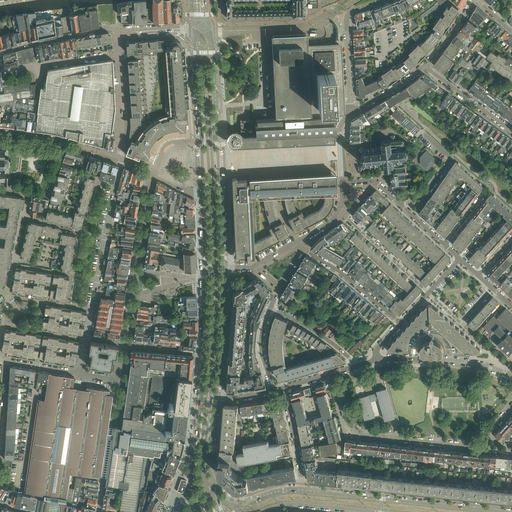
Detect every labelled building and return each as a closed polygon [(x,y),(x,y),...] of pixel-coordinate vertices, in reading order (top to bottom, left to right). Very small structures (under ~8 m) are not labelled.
[(144,0),(134,1),(135,23),(147,23),(145,0),(144,0)] [(145,0),(147,23),(153,23),(152,0),(145,0)] [(152,0),(153,23),(163,23),(162,0),(152,0)] [(162,0),(163,23),(171,23),(170,0),(162,0)] [(304,0),(226,0),(226,4),(226,5),(227,5),(226,5),(227,6),(226,6),(227,6),(227,8),(227,9),(227,10),(227,14),(227,15),(227,18),(304,17),(304,13),(305,13),(305,9),(304,9),(304,3),(305,3),(304,0)] [(402,13),(407,11),(402,0),(398,0),(397,1),(402,13)] [(402,0),(407,11),(413,8),(412,6),(408,0),(402,0)] [(436,0),(439,2),(419,17),(421,19),(440,5),(441,5),(444,1),(445,0),(436,0)] [(465,2),(462,0),(454,0),(454,1),(461,9),(463,6),(465,2)] [(493,0),(484,0),(490,5),(494,9),(496,6),(492,3),(494,0),(493,0)] [(396,15),(402,13),(397,1),(392,2),(396,13),(396,15)] [(124,13),(129,13),(128,2),(117,4),(117,6),(118,9),(118,10),(118,13),(118,14),(120,14),(124,13)] [(391,15),(396,13),(392,2),(387,4),(391,15)] [(386,17),(391,15),(387,4),(382,6),(386,17)] [(441,17),(451,23),(460,11),(458,8),(452,4),(449,8),(447,7),(443,12),(444,13),(442,16),(441,17)] [(381,19),(386,17),(382,6),(377,8),(381,19)] [(474,12),(473,12),(483,20),(484,21),(486,23),(489,20),(490,21),(492,19),(488,16),(487,15),(477,6),(474,12)] [(79,13),(81,30),(91,28),(89,10),(88,7),(77,9),(78,14),(79,13)] [(111,7),(100,9),(102,26),(114,24),(111,7)] [(375,21),(381,19),(377,8),(371,10),(375,21)] [(75,14),(69,15),(71,32),(81,30),(79,13),(78,14),(77,9),(74,9),(75,14)] [(100,9),(89,10),(91,28),(102,26),(100,9)] [(36,23),(38,39),(56,35),(54,21),(53,10),(29,14),(30,24),(36,23)] [(355,16),(357,23),(364,20),(363,17),(366,17),(367,17),(368,19),(373,18),(371,14),(370,10),(369,10),(361,13),(355,14),(355,16)] [(470,17),(469,19),(477,26),(479,25),(480,26),(484,21),(483,20),(473,12),(470,17)] [(129,23),(129,13),(124,13),(120,14),(121,24),(129,23)] [(16,16),(17,19),(22,42),(28,41),(23,14),(16,16)] [(32,40),(30,24),(29,14),(23,14),(28,41),(32,40)] [(62,24),(63,34),(71,32),(69,15),(61,17),(61,20),(62,24)] [(441,17),(442,16),(441,16),(433,27),(435,28),(444,34),(451,23),(441,17)] [(364,20),(357,23),(358,28),(368,24),(369,26),(372,25),(375,24),(373,18),(368,19),(364,20)] [(12,20),(15,32),(18,43),(22,42),(17,19),(12,20)] [(61,20),(54,21),(56,35),(63,34),(62,24),(61,20)] [(469,20),(465,25),(473,32),(475,29),(477,31),(479,28),(469,20)] [(36,23),(30,24),(32,40),(38,39),(36,23)] [(489,31),(493,35),(500,26),(496,23),(489,31)] [(464,25),(462,28),(471,35),(473,32),(465,25),(464,25)] [(500,26),(493,35),(490,38),(492,40),(496,36),(497,37),(498,36),(504,30),(500,26)] [(435,28),(432,32),(440,38),(443,34),(444,34),(435,28)] [(460,31),(459,31),(472,41),(474,38),(471,35),(462,28),(460,31)] [(365,46),(365,47),(367,47),(367,40),(366,40),(366,36),(368,36),(367,33),(364,33),(363,30),(353,30),(354,39),(362,38),(364,38),(364,41),(364,43),(364,44),(365,46)] [(506,31),(504,30),(498,36),(499,37),(498,39),(500,41),(502,39),(504,41),(510,34),(506,31)] [(459,32),(456,36),(464,43),(469,47),(473,42),(472,41),(459,31),(459,32)] [(4,43),(5,47),(18,43),(15,32),(2,35),(4,43)] [(432,32),(429,35),(437,42),(440,38),(432,32)] [(101,44),(101,45),(102,51),(107,50),(113,49),(112,44),(112,45),(111,42),(110,35),(110,33),(109,33),(108,33),(107,33),(101,34),(102,34),(99,34),(101,44)] [(242,138),(242,137),(242,136),(241,135),(241,134),(240,133),(239,133),(239,132),(238,131),(237,131),(236,131),(235,131),(234,131),(233,131),(232,131),(231,132),(230,132),(229,133),(228,134),(228,135),(227,136),(227,137),(227,139),(227,140),(227,141),(228,142),(228,143),(229,144),(230,145),(231,146),(232,146),(233,146),(234,146),(235,146),(334,142),(334,132),(334,130),(334,127),(334,125),(334,123),(335,121),(336,119),(337,117),(338,115),(337,115),(335,116),(334,114),(342,113),(339,44),(306,46),(306,42),(305,34),(304,34),(304,35),(273,36),(272,36),(276,116),(277,116),(278,116),(279,116),(279,118),(256,119),(257,128),(259,127),(259,135),(257,135),(257,136),(258,136),(258,138),(242,138)] [(426,39),(434,46),(437,42),(429,35),(426,39)] [(452,41),(461,48),(462,49),(465,52),(466,51),(469,47),(464,43),(456,36),(452,41)] [(77,55),(76,53),(76,49),(74,38),(69,39),(72,56),(77,55)] [(473,42),(469,47),(471,48),(477,53),(479,51),(484,45),(476,38),(473,42)] [(69,39),(63,41),(66,57),(72,56),(69,39)] [(423,42),(431,49),(434,46),(426,39),(423,42)] [(142,111),(132,112),(132,117),(130,117),(131,124),(129,140),(131,140),(126,154),(139,159),(140,156),(147,159),(150,152),(148,152),(148,150),(149,148),(150,146),(151,144),(152,142),(153,141),(155,139),(156,138),(160,135),(163,133),(162,133),(164,132),(166,131),(168,130),(170,130),(172,129),(174,129),(176,129),(178,129),(178,131),(180,131),(182,131),(185,130),(185,122),(188,122),(186,107),(189,107),(188,96),(186,96),(185,92),(188,92),(187,81),(185,81),(184,77),(187,77),(186,66),(183,66),(183,62),(185,62),(185,51),(182,51),(182,46),(182,45),(181,44),(181,43),(180,42),(179,41),(178,41),(177,40),(176,40),(175,40),(174,40),(173,41),(172,41),(171,42),(170,41),(163,41),(163,40),(157,40),(158,50),(163,50),(163,59),(163,64),(162,64),(166,115),(163,116),(155,120),(152,122),(150,123),(148,125),(146,126),(143,122),(140,123),(140,117),(142,116),(142,111)] [(449,45),(458,52),(461,48),(452,41),(449,45)] [(58,42),(52,43),(54,53),(55,58),(60,58),(59,52),(58,42)] [(420,46),(427,53),(431,49),(423,42),(420,45),(420,46)] [(52,43),(47,44),(49,59),(55,58),(54,53),(52,43)] [(47,44),(41,45),(44,60),(49,59),(47,44)] [(409,53),(411,55),(411,54),(418,62),(427,53),(420,46),(420,45),(419,44),(409,53)] [(44,60),(41,45),(35,47),(38,61),(44,60)] [(449,45),(446,49),(455,56),(458,52),(449,45)] [(18,60),(19,64),(35,62),(33,47),(23,50),(16,52),(18,60)] [(455,56),(446,49),(443,53),(452,59),(455,56)] [(511,67),(510,66),(511,66),(507,63),(506,64),(505,62),(507,59),(500,53),(499,54),(499,53),(497,55),(491,50),(487,56),(487,57),(488,57),(492,60),(493,61),(491,64),(511,79),(511,85),(511,86),(511,67)] [(3,56),(4,63),(18,60),(16,52),(3,56)] [(452,59),(443,53),(434,65),(444,73),(454,61),(452,59)] [(478,53),(475,57),(483,63),(486,59),(480,54),(478,53)] [(411,55),(408,58),(414,65),(418,62),(411,54),(411,55)] [(454,70),(459,65),(463,59),(464,58),(462,57),(448,76),(449,77),(454,70)] [(483,63),(475,57),(474,57),(471,61),(480,67),(483,63)] [(408,58),(404,61),(411,69),(414,65),(408,58)] [(463,59),(459,65),(466,71),(467,70),(464,68),(468,63),(465,60),(463,59)] [(109,133),(111,133),(114,134),(114,133),(112,133),(115,108),(113,79),(112,60),(47,70),(47,74),(45,74),(44,83),(46,83),(45,88),(41,87),(38,110),(37,113),(38,113),(35,131),(40,131),(50,133),(62,135),(103,147),(105,140),(108,135),(109,133)] [(400,64),(407,72),(411,69),(404,61),(400,64)] [(400,64),(397,67),(403,75),(407,72),(400,64)] [(393,69),(399,78),(403,75),(397,67),(395,65),(392,67),(393,69)] [(356,67),(356,77),(364,73),(364,71),(368,70),(367,66),(364,66),(356,67)] [(382,74),(387,85),(399,78),(393,69),(392,67),(382,74)] [(454,70),(449,77),(453,80),(458,73),(454,70)] [(458,73),(453,80),(458,83),(463,77),(462,77),(463,76),(458,73)] [(378,79),(383,88),(387,85),(382,75),(378,77),(378,79)] [(419,77),(431,87),(432,87),(425,92),(427,96),(435,90),(438,86),(435,83),(425,75),(422,75),(419,77)] [(383,88),(378,79),(376,80),(375,78),(368,81),(369,83),(366,85),(361,77),(357,79),(358,95),(358,97),(358,98),(363,97),(383,88)] [(412,96),(411,96),(412,98),(415,96),(416,97),(430,86),(431,87),(419,77),(415,81),(407,87),(412,96)] [(468,91),(475,96),(482,87),(475,82),(468,91)] [(0,105),(10,106),(10,108),(13,108),(17,108),(17,103),(18,100),(22,100),(23,100),(23,98),(26,98),(30,97),(37,97),(37,84),(30,85),(30,83),(3,85),(3,86),(4,91),(0,91),(0,105)] [(412,96),(407,87),(401,91),(405,97),(408,96),(409,97),(411,96),(412,96)] [(475,96),(482,101),(489,92),(482,87),(475,96)] [(396,94),(391,97),(395,103),(400,100),(405,97),(401,91),(396,94)] [(489,92),(482,101),(489,106),(496,97),(489,92)] [(440,106),(443,109),(445,107),(453,97),(449,93),(441,104),(440,106)] [(21,129),(25,129),(28,109),(27,109),(27,104),(29,105),(30,97),(26,98),(25,103),(22,103),(22,100),(18,100),(17,103),(17,108),(16,115),(14,128),(15,128),(21,129)] [(391,108),(393,113),(397,109),(393,105),(395,103),(391,97),(386,100),(391,108)] [(449,109),(448,110),(449,111),(450,111),(451,111),(453,112),(454,111),(460,102),(458,100),(454,97),(446,108),(449,109)] [(496,97),(489,106),(496,111),(503,102),(496,97)] [(391,108),(386,100),(381,103),(386,111),(391,108)] [(496,111),(503,116),(509,109),(509,108),(510,107),(503,102),(496,111)] [(375,106),(380,114),(386,111),(381,103),(375,106)] [(459,115),(461,113),(466,106),(461,103),(453,113),(458,117),(459,115)] [(0,126),(10,128),(12,117),(12,116),(6,115),(6,118),(2,118),(2,121),(0,122),(0,117),(2,117),(3,112),(1,112),(1,107),(0,106),(0,126)] [(375,106),(370,109),(375,117),(380,114),(375,106)] [(459,115),(465,120),(472,111),(468,108),(467,107),(462,113),(461,113),(459,115)] [(391,115),(395,119),(402,112),(397,108),(397,109),(393,113),(391,115)] [(25,129),(32,130),(33,119),(34,119),(35,111),(33,111),(33,110),(28,109),(25,129)] [(375,117),(370,109),(365,112),(370,121),(375,117)] [(511,110),(509,109),(503,116),(510,121),(511,118),(511,110)] [(472,111),(465,120),(471,124),(472,121),(477,114),(472,111)] [(395,119),(400,123),(406,116),(402,112),(395,119)] [(362,121),(364,124),(370,123),(369,121),(364,113),(359,116),(362,121)] [(472,130),(474,131),(483,119),(478,115),(471,126),(474,128),(472,130)] [(362,121),(359,116),(352,120),(351,122),(351,125),(357,124),(360,124),(364,124),(362,121)] [(400,123),(404,128),(411,120),(406,116),(400,123)] [(252,119),(250,119),(240,119),(240,130),(240,132),(252,132),(252,119)] [(483,119),(474,131),(476,132),(477,131),(480,128),(482,130),(488,122),(483,119)] [(404,128),(409,132),(415,125),(411,120),(404,128)] [(488,122),(482,130),(485,132),(483,135),(482,137),(483,138),(492,125),(488,122)] [(415,125),(409,132),(413,136),(420,129),(415,125)] [(491,136),(497,129),(492,125),(483,138),(485,139),(486,137),(489,134),(491,136)] [(360,130),(351,131),(350,143),(361,141),(376,140),(376,138),(375,134),(368,135),(368,137),(366,135),(365,129),(360,130)] [(491,143),(492,145),(501,132),(500,131),(497,129),(491,136),(494,138),(492,141),(492,142),(491,143)] [(501,132),(492,145),(494,146),(495,144),(498,141),(501,143),(506,135),(501,132)] [(103,147),(109,148),(111,139),(109,139),(110,136),(111,133),(109,133),(108,135),(105,140),(103,147)] [(391,179),(390,179),(391,181),(392,181),(393,187),(405,186),(406,186),(412,185),(412,184),(413,183),(414,183),(414,181),(413,180),(412,180),(412,177),(407,178),(407,177),(404,177),(404,173),(409,172),(408,167),(406,168),(406,167),(407,166),(407,165),(407,164),(407,163),(406,163),(405,162),(403,162),(403,158),(404,158),(404,159),(405,159),(405,158),(406,157),(407,158),(408,157),(407,157),(408,155),(409,155),(409,154),(408,154),(408,152),(409,151),(408,151),(406,150),(407,149),(406,149),(404,149),(404,148),(403,148),(403,149),(402,149),(401,145),(402,145),(403,145),(403,144),(404,143),(405,143),(404,143),(404,141),(405,141),(404,140),(404,141),(403,140),(403,139),(402,139),(402,140),(401,140),(400,139),(400,140),(396,141),(396,139),(395,140),(395,135),(391,136),(391,139),(391,140),(388,140),(385,140),(383,141),(383,140),(382,140),(382,142),(381,142),(382,142),(382,146),(378,147),(378,146),(378,147),(374,147),(374,146),(373,146),(373,147),(369,148),(369,147),(369,148),(365,148),(365,147),(364,147),(363,147),(363,146),(362,146),(362,147),(361,147),(361,146),(360,147),(359,148),(359,149),(359,150),(359,151),(361,152),(360,152),(361,152),(362,153),(361,153),(361,154),(361,155),(360,155),(360,154),(359,154),(359,155),(358,155),(358,156),(359,156),(359,157),(360,157),(360,159),(360,160),(359,160),(359,161),(360,161),(360,162),(361,162),(361,161),(362,163),(362,164),(363,164),(363,165),(362,166),(363,166),(362,166),(362,167),(363,167),(363,168),(364,168),(364,167),(366,167),(366,168),(367,168),(367,167),(375,166),(375,167),(376,167),(376,166),(380,165),(380,166),(381,166),(380,165),(384,165),(385,169),(383,169),(384,170),(385,170),(385,171),(386,171),(388,170),(389,170),(390,170),(391,170),(394,170),(394,171),(394,174),(391,174),(391,175),(392,178),(391,178),(391,179)] [(506,135),(501,143),(503,145),(501,148),(500,148),(498,151),(500,153),(501,151),(510,139),(506,135)] [(511,139),(510,139),(501,151),(503,152),(504,150),(504,151),(506,149),(508,151),(511,146),(511,139)] [(0,180),(0,181),(0,179),(4,179),(4,182),(3,182),(4,182),(4,185),(10,185),(10,182),(11,182),(11,181),(10,181),(10,179),(11,179),(10,179),(10,176),(10,175),(9,172),(9,168),(9,167),(8,166),(9,164),(11,165),(11,164),(10,163),(10,161),(11,160),(11,159),(9,160),(8,158),(9,157),(8,156),(8,149),(6,149),(4,148),(4,147),(3,147),(3,148),(0,148),(0,180)] [(77,159),(77,160),(80,161),(81,155),(66,150),(66,151),(64,155),(77,159)] [(420,164),(427,171),(437,160),(426,150),(420,157),(420,164)] [(76,163),(75,166),(85,169),(86,167),(89,157),(81,155),(80,161),(77,160),(77,161),(74,160),(73,162),(76,163)] [(95,158),(89,157),(86,167),(85,169),(92,171),(92,169),(95,158)] [(93,171),(93,173),(98,174),(99,169),(101,160),(95,158),(92,169),(92,171),(93,171)] [(99,178),(113,182),(118,166),(104,161),(103,161),(99,178)] [(431,196),(441,203),(460,176),(461,177),(479,193),(483,187),(460,165),(456,161),(444,178),(431,196)] [(60,169),(67,171),(73,173),(74,168),(72,167),(68,166),(62,164),(60,169)] [(118,187),(123,189),(128,170),(124,168),(120,180),(118,187)] [(130,170),(125,187),(129,188),(130,185),(134,172),(130,170)] [(289,235),(320,219),(322,218),(323,217),(324,216),(326,215),(327,214),(328,213),(329,211),(330,210),(331,208),(331,207),(332,205),(332,204),(333,202),(333,200),(333,199),(333,197),(333,194),(336,194),(335,174),(249,179),(237,179),(236,178),(236,177),(235,177),(234,177),(233,177),(232,177),(232,178),(231,179),(231,180),(235,254),(234,254),(234,255),(233,255),(233,256),(233,257),(234,257),(234,258),(235,259),(236,259),(237,259),(238,259),(238,258),(239,258),(239,257),(239,256),(242,256),(243,261),(251,261),(251,256),(253,255),(253,253),(255,252),(289,235)] [(57,181),(67,183),(69,178),(59,175),(58,177),(58,176),(56,180),(57,181)] [(163,189),(166,190),(167,186),(157,181),(156,185),(163,189)] [(466,190),(475,197),(478,193),(466,184),(465,183),(463,185),(465,186),(466,186),(468,188),(466,190)] [(163,189),(156,185),(155,189),(161,192),(165,193),(166,190),(163,189)] [(164,200),(171,201),(170,203),(169,213),(168,217),(172,218),(173,218),(177,191),(173,189),(167,186),(166,190),(165,193),(164,194),(167,196),(166,199),(165,198),(164,200)] [(130,198),(139,200),(140,195),(124,191),(122,191),(123,189),(118,187),(118,189),(117,189),(116,195),(118,195),(121,196),(130,198)] [(161,192),(155,189),(155,193),(154,198),(164,200),(165,198),(163,198),(164,196),(161,195),(161,192)] [(372,194),(377,199),(378,198),(384,203),(382,204),(385,207),(389,202),(376,190),(372,194)] [(460,192),(472,202),(475,197),(466,190),(464,193),(461,191),(460,192)] [(460,199),(469,206),(472,202),(460,192),(459,194),(461,196),(460,199)] [(486,200),(494,207),(511,223),(511,212),(491,193),(486,200)] [(0,286),(3,284),(6,284),(7,279),(7,277),(7,276),(8,269),(9,264),(9,261),(10,257),(10,256),(11,254),(12,249),(13,243),(13,242),(13,240),(13,239),(13,238),(14,233),(15,231),(16,226),(16,223),(17,218),(18,211),(18,210),(19,209),(22,209),(23,209),(24,206),(25,199),(23,199),(23,198),(21,198),(21,197),(19,197),(18,198),(16,197),(14,197),(0,194),(0,236),(5,237),(6,237),(6,238),(5,239),(5,240),(5,242),(5,244),(3,244),(3,247),(0,246),(0,286)] [(371,195),(368,199),(376,207),(378,205),(376,203),(378,200),(377,199),(372,194),(371,195)] [(130,198),(121,196),(118,195),(117,199),(120,200),(129,202),(138,205),(139,200),(130,198)] [(41,210),(43,198),(31,196),(29,207),(29,214),(31,216),(36,217),(38,209),(41,210)] [(428,201),(436,207),(438,204),(439,202),(441,203),(431,196),(431,197),(431,196),(428,201)] [(368,199),(367,199),(364,203),(363,203),(372,211),(376,207),(368,199)] [(469,206),(460,199),(457,202),(455,200),(453,201),(465,210),(469,206)] [(116,204),(115,210),(120,211),(119,213),(136,216),(138,205),(129,202),(120,200),(119,205),(116,204)] [(486,200),(482,204),(494,213),(495,212),(492,210),(494,207),(486,200)] [(436,207),(428,201),(425,205),(433,211),(435,208),(436,207)] [(455,205),(453,208),(462,215),(465,210),(453,201),(452,203),(455,205)] [(444,252),(430,239),(394,206),(391,203),(388,206),(381,214),(386,218),(387,217),(431,257),(429,259),(434,263),(444,252)] [(479,208),(488,215),(490,213),(493,215),(494,213),(482,204),(479,208)] [(162,222),(162,225),(161,228),(161,232),(163,232),(165,233),(167,223),(168,219),(168,217),(169,213),(165,212),(165,214),(161,213),(158,213),(158,211),(159,207),(153,205),(152,210),(152,214),(160,216),(163,217),(162,222)] [(425,205),(422,209),(430,215),(431,214),(431,213),(433,211),(425,205)] [(185,207),(181,206),(176,206),(174,216),(179,217),(180,213),(185,214),(185,213),(194,214),(194,213),(194,208),(188,207),(185,207)] [(369,218),(372,221),(373,219),(369,216),(367,216),(366,214),(368,212),(361,206),(358,210),(367,218),(368,217),(369,218)] [(445,217),(455,224),(462,215),(453,208),(452,207),(445,217)] [(476,212),(488,221),(489,219),(487,217),(488,215),(479,208),(476,212)] [(430,215),(422,209),(420,212),(420,215),(432,225),(436,221),(436,220),(430,215)] [(367,218),(358,210),(352,215),(362,224),(362,223),(366,227),(372,221),(369,218),(368,217),(367,218)] [(75,212),(74,217),(72,226),(78,228),(80,229),(84,214),(77,212),(75,212)] [(473,217),(483,224),(488,227),(491,223),(488,221),(476,212),(473,216),(473,217)] [(119,222),(122,223),(122,220),(126,220),(135,221),(136,216),(119,213),(118,220),(119,220),(119,222)] [(150,223),(157,224),(158,220),(159,220),(160,216),(152,214),(151,215),(150,222),(150,223)] [(455,224),(445,217),(439,224),(437,222),(433,226),(445,237),(448,233),(455,224)] [(469,222),(479,229),(483,224),(473,217),(469,222)] [(503,223),(511,230),(511,229),(511,224),(506,219),(503,223)] [(27,231),(36,233),(39,234),(42,225),(29,221),(28,224),(27,231)] [(367,229),(372,233),(377,227),(374,225),(376,223),(374,221),(367,229)] [(343,238),(344,239),(347,242),(350,238),(355,233),(343,222),(336,227),(343,238)] [(469,222),(460,234),(469,241),(479,229),(469,222)] [(503,223),(500,226),(508,234),(511,230),(503,223)] [(179,231),(179,233),(181,233),(195,233),(195,227),(183,227),(183,224),(180,224),(180,227),(181,227),(181,231),(179,231)] [(496,230),(504,238),(508,234),(500,226),(496,230)] [(343,238),(336,227),(330,231),(339,243),(342,241),(344,239),(343,238)] [(377,227),(372,233),(377,237),(384,229),(382,228),(380,230),(377,227)] [(377,237),(381,241),(386,236),(383,233),(385,231),(384,229),(377,237)] [(504,238),(496,230),(493,234),(501,241),(504,238)] [(325,235),(330,241),(332,244),(335,248),(336,246),(339,243),(330,231),(325,235)] [(171,244),(171,245),(174,245),(185,247),(184,242),(194,241),(195,241),(195,237),(194,237),(178,234),(169,232),(168,238),(167,241),(167,243),(171,244)] [(60,242),(65,243),(75,245),(76,236),(61,233),(61,234),(60,235),(61,235),(60,242)] [(355,233),(350,238),(355,243),(362,235),(360,233),(358,236),(355,233)] [(149,234),(148,240),(166,244),(166,243),(167,243),(167,241),(168,238),(164,238),(162,237),(149,234)] [(469,241),(460,234),(452,244),(453,244),(460,251),(464,255),(469,250),(465,247),(469,241)] [(493,234),(490,237),(498,245),(501,241),(493,234)] [(330,241),(325,235),(319,239),(311,248),(317,252),(318,251),(321,253),(320,254),(339,264),(344,258),(322,246),(324,245),(329,242),(330,241)] [(355,243),(359,247),(364,241),(362,239),(364,237),(362,235),(355,243)] [(381,241),(385,245),(392,237),(391,236),(389,238),(386,236),(381,241)] [(392,237),(385,245),(390,249),(395,244),(392,241),(394,239),(392,237)] [(490,237),(486,241),(495,248),(498,245),(490,237)] [(341,244),(347,249),(350,246),(344,241),(341,244)] [(359,247),(364,251),(371,243),(369,241),(367,244),(364,241),(359,247)] [(495,248),(486,241),(483,245),(491,252),(495,248)] [(371,243),(364,251),(368,255),(373,249),(370,247),(373,245),(371,243)] [(397,246),(395,244),(390,249),(394,253),(401,245),(400,244),(397,246)] [(145,263),(156,265),(156,264),(157,264),(158,260),(157,260),(158,255),(153,254),(153,252),(159,252),(162,253),(163,248),(147,245),(145,263)] [(403,247),(401,245),(394,253),(399,257),(404,252),(401,249),(403,247)] [(491,252),(483,245),(480,248),(488,256),(491,252)] [(344,256),(345,257),(354,247),(352,246),(344,256)] [(108,256),(113,257),(117,257),(118,252),(118,248),(115,248),(110,247),(109,252),(108,256)] [(340,265),(344,268),(354,257),(359,250),(355,247),(354,249),(356,251),(349,259),(347,257),(340,265)] [(465,256),(478,267),(488,256),(479,248),(473,254),(470,251),(465,256)] [(368,255),(373,259),(380,251),(378,250),(376,252),(373,249),(368,255)] [(194,251),(183,251),(183,255),(181,255),(182,270),(195,270),(194,251)] [(373,259),(377,263),(382,258),(379,255),(381,253),(380,251),(373,259)] [(399,257),(403,261),(410,253),(408,252),(406,254),(404,252),(399,257)] [(161,265),(178,268),(180,256),(163,253),(163,256),(162,256),(161,265)] [(403,261),(407,264),(412,259),(410,257),(412,255),(410,253),(403,261)] [(426,286),(447,263),(451,259),(445,253),(420,281),(425,286),(426,286)] [(502,258),(510,265),(511,262),(511,260),(505,254),(502,258)] [(302,262),(313,268),(316,262),(306,256),(305,256),(302,262)] [(354,257),(344,268),(348,272),(354,264),(353,262),(355,259),(354,257)] [(377,263),(382,267),(389,259),(387,258),(385,260),(382,258),(377,263)] [(498,262),(506,269),(510,265),(502,258),(498,262)] [(382,267),(386,271),(391,266),(388,263),(390,261),(389,259),(382,267)] [(412,259),(407,264),(411,269),(418,261),(417,260),(415,262),(412,259)] [(119,261),(118,271),(117,272),(128,273),(129,263),(120,262),(119,261)] [(418,261),(411,269),(416,273),(421,268),(419,265),(421,263),(418,261)] [(313,268),(302,262),(298,268),(298,269),(308,275),(309,275),(310,272),(312,273),(313,273),(314,271),(314,270),(312,269),(313,268)] [(349,273),(353,276),(362,266),(357,262),(355,264),(349,272),(349,273)] [(498,262),(494,266),(502,273),(506,269),(498,262)] [(362,266),(353,276),(358,280),(365,272),(367,270),(362,266)] [(393,268),(391,266),(386,271),(390,275),(397,267),(396,266),(393,268)] [(491,270),(499,277),(502,273),(494,266),(491,270)] [(390,275),(395,279),(400,274),(397,271),(399,269),(397,267),(390,275)] [(15,274),(14,280),(13,284),(12,284),(12,286),(12,287),(12,290),(17,291),(22,292),(47,297),(49,289),(44,288),(45,280),(50,281),(51,274),(16,268),(15,271),(14,273),(15,274)] [(421,268),(416,273),(421,278),(428,270),(426,268),(424,270),(421,268)] [(111,270),(111,273),(116,274),(116,273),(117,273),(117,277),(127,279),(128,273),(117,272),(118,271),(116,271),(116,270),(113,270),(111,269),(111,270)] [(293,276),(303,283),(307,276),(297,270),(295,273),(293,276)] [(365,273),(365,272),(358,280),(362,284),(369,276),(371,274),(367,270),(365,273)] [(497,278),(499,277),(491,270),(487,274),(487,276),(499,286),(502,283),(497,278)] [(50,297),(65,300),(67,290),(67,287),(69,277),(57,275),(54,274),(52,282),(57,282),(56,290),(51,290),(50,297)] [(369,276),(362,284),(367,288),(374,280),(376,278),(371,274),(369,276)] [(395,279),(399,283),(406,275),(404,274),(402,276),(400,274),(395,279)] [(406,275),(399,283),(404,287),(408,282),(406,279),(408,277),(406,275)] [(303,283),(293,276),(289,283),(302,291),(304,290),(305,288),(305,286),(302,285),(303,283)] [(507,277),(502,283),(499,286),(502,290),(511,281),(511,280),(509,279),(507,277)] [(258,278),(253,281),(259,291),(265,284),(258,278)] [(329,289),(333,293),(343,281),(339,278),(335,282),(329,289)] [(369,289),(372,292),(379,284),(374,280),(367,288),(368,288),(369,289)] [(125,289),(126,284),(117,283),(114,282),(108,281),(107,287),(114,288),(118,289),(118,288),(125,289)] [(253,281),(247,284),(254,296),(259,291),(253,281)] [(343,281),(333,293),(337,297),(340,293),(341,294),(348,285),(343,281)] [(511,281),(502,290),(506,293),(511,286),(511,281)] [(380,283),(379,284),(372,292),(376,296),(383,288),(385,286),(381,282),(380,283)] [(408,282),(404,287),(408,291),(415,284),(413,282),(411,284),(408,282)] [(242,287),(250,302),(254,296),(247,284),(242,287)] [(259,291),(270,296),(271,293),(272,291),(265,284),(259,291)] [(285,290),(296,297),(298,294),(299,293),(300,292),(297,290),(288,285),(286,287),(286,289),(285,289),(285,290)] [(354,290),(348,285),(341,294),(340,293),(337,297),(338,297),(337,297),(341,300),(344,296),(346,299),(354,290)] [(404,299),(409,304),(422,290),(416,285),(404,299)] [(105,298),(112,299),(113,293),(114,289),(114,288),(107,287),(106,292),(105,298)] [(233,292),(249,302),(250,302),(242,287),(233,292)] [(383,288),(376,296),(381,300),(389,291),(385,287),(384,289),(383,288)] [(281,297),(280,299),(292,304),(296,297),(285,290),(284,291),(283,292),(283,293),(282,294),(281,297)] [(359,294),(354,290),(346,299),(347,299),(345,301),(346,301),(346,303),(347,304),(349,304),(350,305),(352,303),(351,303),(359,294)] [(390,291),(389,291),(381,300),(386,304),(386,303),(393,296),(395,294),(390,290),(390,291)] [(270,296),(259,291),(254,296),(267,302),(269,298),(270,296)] [(232,302),(248,303),(249,302),(233,292),(232,302)] [(112,299),(115,300),(115,301),(124,302),(125,294),(113,293),(112,299)] [(359,294),(351,303),(352,303),(356,307),(364,299),(359,294)] [(197,307),(196,296),(182,296),(182,297),(180,297),(180,300),(178,300),(177,301),(178,304),(179,305),(180,305),(180,308),(182,308),(182,307),(197,307)] [(254,296),(250,302),(265,308),(267,302),(254,296)] [(393,296),(386,303),(390,308),(397,300),(393,296)] [(97,326),(120,330),(122,313),(124,302),(115,301),(115,300),(112,299),(105,298),(100,297),(95,325),(97,326)] [(468,324),(475,330),(500,303),(493,297),(468,324)] [(397,300),(390,308),(399,315),(409,304),(404,299),(403,299),(401,298),(398,301),(397,300)] [(361,311),(369,303),(364,299),(356,307),(357,307),(354,311),(357,313),(359,311),(359,312),(361,310),(361,311)] [(250,302),(249,302),(248,303),(247,309),(253,310),(262,314),(265,308),(250,302)] [(369,303),(361,311),(359,314),(364,318),(366,315),(374,307),(369,303)] [(154,312),(153,315),(157,316),(157,315),(158,312),(158,308),(159,307),(159,304),(157,304),(155,304),(154,307),(149,306),(148,306),(147,306),(138,305),(138,310),(154,312)] [(42,328),(59,330),(67,332),(77,334),(82,335),(84,327),(79,326),(80,320),(80,318),(85,319),(86,312),(69,309),(46,305),(45,309),(44,310),(45,311),(44,315),(49,316),(48,318),(43,318),(43,322),(42,322),(42,324),(42,328)] [(423,353),(424,353),(427,354),(428,354),(430,354),(432,354),(436,354),(438,354),(440,354),(443,353),(469,354),(470,354),(470,353),(470,352),(480,352),(481,352),(481,351),(481,350),(476,346),(476,345),(476,344),(475,344),(475,343),(474,343),(473,343),(471,341),(471,340),(470,339),(469,338),(468,338),(465,336),(465,335),(465,334),(464,334),(464,333),(463,333),(460,331),(460,330),(460,329),(459,329),(458,329),(457,329),(455,326),(455,325),(454,325),(454,324),(453,324),(452,324),(451,323),(450,322),(450,321),(450,320),(449,320),(448,319),(447,319),(446,318),(445,317),(445,316),(444,316),(444,315),(443,314),(442,314),(440,312),(439,311),(439,310),(438,310),(437,310),(432,306),(432,305),(431,305),(430,305),(429,305),(428,305),(427,306),(423,310),(422,310),(422,311),(421,311),(421,312),(421,313),(418,315),(417,316),(416,316),(416,317),(416,318),(414,321),(413,321),(412,321),(411,322),(411,323),(409,326),(408,326),(407,326),(407,327),(406,327),(406,328),(406,329),(404,331),(403,331),(402,332),(402,333),(402,334),(399,336),(398,336),(398,337),(397,337),(397,338),(397,339),(395,341),(394,341),(393,342),(392,342),(392,343),(392,344),(388,349),(388,350),(388,351),(389,351),(398,351),(399,351),(421,352),(423,353)] [(182,308),(180,308),(178,308),(178,313),(179,313),(179,318),(181,319),(197,319),(197,308),(197,307),(182,307),(182,308)] [(375,317),(380,312),(374,307),(366,315),(370,318),(369,320),(370,321),(371,319),(374,316),(375,317)] [(496,313),(483,327),(486,330),(490,333),(491,334),(494,331),(499,325),(506,331),(508,329),(511,332),(511,314),(505,308),(505,309),(500,314),(497,312),(496,314),(496,313)] [(249,315),(260,320),(261,317),(262,314),(253,310),(247,309),(247,315),(249,315)] [(380,312),(375,317),(370,323),(372,326),(383,315),(380,312)] [(156,321),(162,322),(165,323),(170,323),(176,324),(176,325),(178,325),(179,320),(157,315),(157,316),(153,315),(137,313),(136,319),(156,321)] [(246,321),(246,327),(256,328),(257,327),(259,321),(260,320),(249,315),(247,315),(246,321)] [(271,330),(270,337),(269,345),(270,353),(271,360),(273,368),(274,367),(275,370),(275,372),(277,371),(280,380),(285,378),(285,380),(295,377),(320,370),(322,369),(325,368),(346,362),(346,360),(338,352),(287,368),(286,364),(284,357),(283,351),(283,345),(283,339),(284,333),(286,327),(288,321),(276,315),(273,323),(271,330)] [(135,328),(143,329),(153,330),(153,326),(154,323),(148,322),(136,320),(135,328)] [(179,320),(178,325),(183,326),(183,327),(197,329),(197,320),(196,320),(195,320),(190,320),(183,320),(179,320)] [(295,334),(299,326),(298,326),(293,324),(289,331),(293,333),(292,335),(293,336),(295,334)] [(499,325),(494,331),(503,339),(498,344),(509,354),(510,353),(511,350),(511,334),(511,335),(509,333),(508,334),(499,325)] [(97,326),(96,330),(104,332),(119,335),(120,330),(97,326)] [(158,341),(169,342),(170,328),(160,326),(158,341)] [(169,342),(179,343),(180,334),(181,330),(181,328),(178,327),(176,326),(175,329),(170,328),(169,342)] [(303,329),(299,326),(295,334),(297,335),(296,338),(298,339),(299,336),(303,329)] [(246,333),(245,339),(255,340),(255,334),(256,328),(246,327),(246,333)] [(4,335),(3,346),(2,346),(2,348),(1,352),(37,358),(38,351),(33,350),(35,342),(40,343),(41,335),(13,330),(12,330),(5,329),(5,333),(4,333),(4,335)] [(308,331),(303,329),(299,336),(302,338),(301,340),(302,341),(304,339),(308,331)] [(119,335),(104,332),(96,330),(94,330),(94,335),(102,336),(103,336),(108,337),(119,339),(119,335)] [(304,339),(306,341),(305,343),(307,344),(308,342),(313,334),(312,334),(308,331),(304,339)] [(180,334),(179,343),(179,345),(179,349),(193,350),(195,349),(195,346),(195,345),(189,344),(187,344),(188,338),(189,339),(189,338),(189,335),(182,334),(180,334)] [(308,342),(311,343),(309,346),(311,347),(312,344),(317,337),(313,334),(308,342)] [(39,358),(75,365),(77,351),(79,342),(61,339),(53,337),(43,336),(42,343),(46,344),(45,352),(40,351),(39,358)] [(321,340),(317,337),(312,344),(311,347),(315,350),(317,347),(322,340),(321,340)] [(255,340),(245,339),(245,345),(244,351),(247,351),(255,350),(254,346),(255,340)] [(317,347),(319,349),(318,352),(319,353),(326,343),(322,340),(317,347)] [(360,340),(348,352),(351,355),(363,343),(360,340)] [(96,368),(104,369),(110,370),(113,356),(116,356),(118,346),(91,341),(89,352),(92,352),(89,367),(96,368)] [(355,343),(352,341),(345,349),(347,351),(355,343)] [(244,357),(243,363),(246,363),(246,361),(257,360),(257,359),(255,351),(255,350),(247,351),(244,351),(244,357)] [(151,353),(149,353),(147,352),(146,352),(143,352),(142,352),(139,352),(139,351),(138,351),(138,352),(136,351),(135,351),(133,351),(132,357),(130,357),(130,360),(132,360),(131,364),(130,364),(130,365),(131,365),(130,372),(164,375),(165,354),(160,353),(160,354),(152,353),(151,353)] [(165,354),(164,375),(175,377),(190,378),(191,379),(191,378),(193,356),(165,354)] [(251,372),(254,388),(265,386),(260,371),(251,372)] [(175,377),(164,375),(130,372),(129,372),(128,378),(127,387),(126,396),(124,405),(123,416),(143,419),(145,407),(162,409),(167,410),(168,407),(169,408),(169,403),(171,403),(175,377)] [(44,498),(44,499),(47,500),(45,511),(47,511),(48,511),(49,510),(50,500),(53,500),(58,501),(59,511),(64,511),(66,505),(67,501),(66,501),(69,487),(68,487),(71,470),(89,473),(89,475),(96,477),(96,476),(99,477),(100,475),(106,434),(107,424),(112,393),(108,392),(109,390),(87,387),(86,389),(86,390),(77,389),(76,389),(72,388),(74,377),(49,373),(47,382),(45,400),(38,399),(24,492),(44,495),(44,498)] [(241,377),(242,390),(248,389),(246,373),(245,373),(240,373),(241,377)] [(172,410),(187,412),(186,411),(190,378),(175,377),(171,403),(169,403),(169,408),(168,407),(167,410),(172,410)] [(235,378),(226,379),(225,388),(227,390),(236,391),(237,391),(235,378)] [(314,387),(316,393),(326,391),(324,384),(314,387)] [(298,399),(301,398),(311,395),(309,388),(304,389),(290,394),(291,397),(292,400),(298,399)] [(386,420),(386,421),(386,420),(387,420),(394,419),(394,418),(386,388),(378,390),(377,389),(377,390),(378,393),(369,395),(368,395),(368,394),(365,395),(365,396),(359,398),(364,416),(363,416),(364,418),(365,418),(365,420),(375,417),(374,415),(375,415),(374,414),(375,414),(375,413),(374,413),(371,402),(373,401),(372,401),(379,399),(385,420),(386,420)] [(298,399),(292,400),(293,403),(299,424),(307,422),(324,418),(333,416),(331,410),(328,399),(327,394),(326,393),(313,396),(313,395),(298,399)] [(264,412),(264,413),(265,418),(272,416),(272,415),(283,412),(282,407),(270,410),(268,402),(267,401),(263,402),(264,412)] [(227,450),(234,451),(238,406),(224,405),(221,448),(227,449),(227,450)] [(164,433),(167,410),(162,409),(145,407),(143,419),(123,416),(122,426),(122,427),(132,428),(149,431),(164,433)] [(164,433),(169,434),(184,436),(187,412),(172,410),(167,410),(164,433)] [(272,416),(274,420),(285,417),(284,414),(283,412),(272,415),(272,416)] [(324,418),(323,419),(325,424),(336,421),(335,416),(333,416),(324,418)] [(285,417),(274,420),(275,425),(286,422),(285,420),(286,420),(285,417)] [(325,424),(326,430),(338,426),(336,421),(325,424)] [(275,425),(276,431),(288,429),(287,424),(286,424),(286,422),(275,425)] [(503,426),(511,434),(511,433),(511,425),(507,422),(503,426)] [(115,425),(107,424),(106,434),(100,475),(108,476),(114,435),(114,434),(114,431),(115,425)] [(145,450),(145,454),(153,456),(154,454),(155,454),(160,455),(161,450),(168,450),(169,450),(179,455),(180,452),(182,449),(182,446),(183,444),(184,440),(184,436),(169,434),(164,433),(149,431),(132,428),(122,427),(122,426),(115,425),(114,431),(114,434),(114,435),(108,476),(106,483),(107,483),(106,484),(107,484),(106,485),(109,485),(123,487),(129,447),(145,450)] [(339,432),(338,426),(326,430),(328,435),(339,432)] [(499,430),(508,438),(511,434),(503,426),(499,430)] [(508,438),(499,430),(494,436),(499,440),(500,440),(502,441),(502,442),(505,443),(505,441),(508,438)] [(339,432),(328,435),(329,441),(341,437),(339,432)] [(243,453),(237,454),(239,463),(278,456),(291,454),(289,441),(288,441),(269,445),(269,440),(244,445),(245,453),(243,453)] [(303,446),(305,460),(316,458),(317,458),(316,456),(338,452),(336,442),(314,446),(314,444),(312,444),(303,446)] [(145,450),(129,447),(123,487),(120,509),(136,511),(145,454),(145,450)] [(227,449),(221,448),(220,448),(220,451),(219,469),(219,470),(219,471),(219,473),(220,474),(221,474),(234,486),(235,487),(236,488),(237,488),(238,488),(240,488),(239,487),(249,486),(247,476),(245,467),(238,468),(236,455),(236,451),(234,451),(227,450),(227,449)] [(168,458),(177,461),(179,455),(169,450),(168,450),(161,450),(160,455),(160,456),(164,457),(168,458)] [(154,454),(153,456),(148,479),(154,480),(167,485),(171,475),(173,472),(159,466),(157,466),(159,460),(160,456),(160,455),(155,454),(154,454)] [(159,460),(175,466),(177,461),(168,458),(164,457),(160,456),(159,460)] [(305,460),(306,468),(314,466),(317,466),(316,464),(317,463),(316,458),(305,460)] [(159,466),(173,472),(175,466),(159,460),(157,466),(159,466)] [(314,466),(306,468),(308,479),(310,479),(310,481),(322,482),(323,471),(316,470),(314,469),(314,466)] [(278,470),(280,480),(286,479),(290,478),(290,479),(293,478),(293,479),(294,480),(296,480),(296,479),(296,478),(296,477),(294,467),(278,470)] [(278,470),(263,473),(264,483),(280,480),(278,470)] [(322,482),(337,484),(338,473),(323,471),(322,482)] [(247,476),(249,486),(264,483),(263,473),(247,476)] [(71,501),(78,503),(82,477),(76,476),(74,488),(72,499),(71,501)] [(180,481),(177,491),(182,493),(183,491),(184,491),(186,483),(186,481),(184,480),(183,480),(181,479),(181,480),(180,481)] [(153,492),(161,498),(165,486),(157,483),(153,492)] [(75,511),(76,507),(77,503),(78,504),(78,503),(71,501),(72,499),(74,488),(69,487),(66,501),(67,501),(66,505),(64,511),(75,511)] [(106,489),(105,495),(114,496),(113,499),(116,499),(115,500),(117,500),(119,494),(120,489),(115,488),(115,491),(106,489)] [(150,488),(150,491),(149,495),(158,502),(158,503),(161,498),(153,492),(150,488)] [(4,500),(10,503),(12,494),(13,492),(8,490),(4,500)] [(13,492),(12,494),(10,503),(14,505),(17,493),(18,491),(14,490),(13,492)] [(139,507),(151,511),(153,511),(158,502),(149,495),(150,491),(145,490),(144,497),(141,496),(139,507)] [(30,496),(17,493),(14,505),(20,506),(22,507),(28,508),(34,510),(34,509),(35,509),(37,497),(30,495),(30,496)] [(35,509),(34,509),(35,510),(44,511),(45,511),(47,500),(44,499),(41,498),(37,497),(35,509)] [(109,502),(108,509),(116,510),(118,503),(115,503),(113,503),(112,502),(109,502)]
